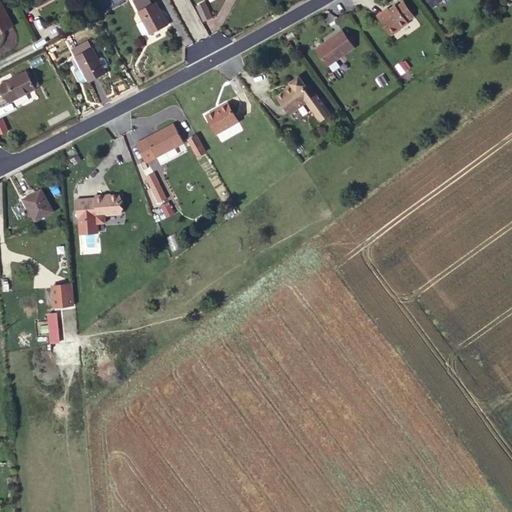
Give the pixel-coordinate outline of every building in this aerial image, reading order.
[(161,21),(149,0),(136,6),(145,29),(161,21)] [(193,0),(188,3),(194,17),(200,15),(193,0)] [(395,5),(406,21),(412,16),(401,0),(395,5)] [(196,4),(203,20),(212,17),(206,1),(196,4)] [(407,22),(406,21),(395,5),(394,3),(384,11),(382,9),(375,15),(389,34),(407,22)] [(354,48),(343,31),(317,50),(328,66),(354,48)] [(86,45),(68,54),(80,77),(97,68),(86,45)] [(28,83),(20,66),(0,77),(0,90),(3,96),(28,83)] [(319,124),(330,116),(316,96),(311,100),(303,89),(305,88),(298,78),(288,84),(292,88),(277,99),(289,116),(306,104),(319,124)] [(237,121),(227,102),(205,114),(216,133),(237,121)] [(176,114),(170,104),(159,110),(164,121),(176,114)] [(181,142),(171,124),(138,142),(146,159),(153,155),(154,156),(181,142)] [(197,156),(207,151),(197,133),(187,138),(197,156)] [(151,188),(159,202),(168,197),(160,183),(151,188)] [(119,209),(118,193),(104,194),(104,193),(94,194),(94,196),(80,197),(81,214),(96,213),(96,211),(119,209)] [(53,215),(40,195),(23,206),(36,225),(53,215)] [(70,306),(68,290),(59,290),(60,307),(70,306)] [(59,311),(48,312),(49,343),(60,343),(59,311)]
